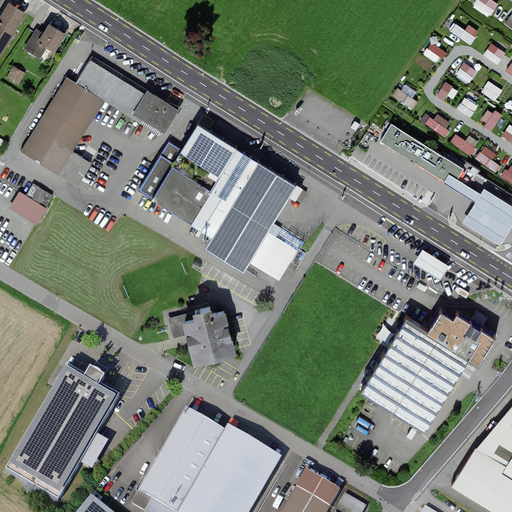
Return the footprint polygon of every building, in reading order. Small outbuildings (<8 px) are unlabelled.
[(12,0),(0,19),(0,33),(9,39),(16,29),(14,28),(25,11),(16,6),(18,4),(12,0)] [(491,15),(500,2),(497,0),(476,0),(474,4),(491,15)] [(44,33),(38,29),(26,48),(47,61),(65,33),(56,27),(58,25),(52,21),(44,33)] [(469,22),(467,27),(456,21),(451,30),(473,41),(480,28),(469,22)] [(0,54),(9,39),(0,33),(0,54)] [(426,53),(442,61),(447,48),(431,41),(426,53)] [(485,53),(499,62),(507,51),(493,41),(485,53)] [(164,130),(177,109),(92,57),(77,82),(105,99),(140,121),(143,117),(164,130)] [(471,80),(479,69),(466,60),(458,71),(471,80)] [(16,82),(22,71),(15,66),(8,77),(16,82)] [(77,82),(67,77),(21,151),(78,186),(92,163),(73,151),(105,99),(77,82)] [(449,93),(455,97),(460,87),(446,80),(438,94),(446,98),(449,93)] [(483,92),(498,98),(504,86),(488,80),(483,92)] [(415,108),(420,99),(415,96),(418,91),(405,82),(396,95),(415,108)] [(459,109),(475,114),(479,99),(464,94),(459,109)] [(482,120),(495,127),(502,114),(489,106),(482,120)] [(435,117),(427,111),(422,119),(445,134),(454,120),(439,111),(435,117)] [(297,182),(196,119),(179,146),(168,139),(138,187),(210,233),(205,241),(244,266),(297,182)] [(511,139),(511,123),(509,123),(503,136),(511,139)] [(464,169),(392,124),(381,142),(453,187),(464,169)] [(472,155),(478,146),(458,131),(451,140),(472,155)] [(495,157),(498,152),(485,144),(477,157),(498,170),(503,162),(495,157)] [(54,195),(34,183),(26,196),(20,192),(10,207),(36,223),(54,195)] [(464,221),(501,245),(511,227),(511,203),(486,187),(464,221)] [(423,247),(415,262),(442,277),(450,262),(423,247)] [(189,334),(195,359),(234,349),(224,311),(212,314),(210,307),(195,310),(197,318),(170,324),(174,338),(189,334)] [(362,390),(429,431),(486,339),(471,329),(476,321),(460,311),(457,316),(444,307),(432,326),(410,313),(362,390)] [(86,378),(67,367),(6,472),(59,503),(120,398),(101,387),(106,380),(104,379),(106,374),(95,367),(92,372),(90,371),(86,378)] [(511,511),(511,405),(476,446),(453,485),(497,511),(511,511)] [(225,433),(186,411),(131,503),(145,511),(152,499),(173,511),(239,511),(273,454),(228,428),(225,433)] [(328,511),(340,491),(306,471),(282,511),(328,511)] [(346,491),(338,506),(349,511),(364,511),(369,503),(346,491)] [(108,511),(91,498),(79,511),(108,511)]
